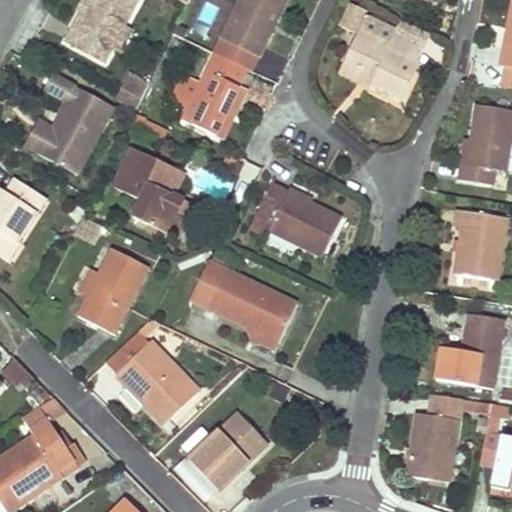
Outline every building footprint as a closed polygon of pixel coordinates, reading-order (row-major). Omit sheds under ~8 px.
[(139,5),(129,0),(94,0),(69,45),(106,65),(114,52),(126,27),(139,5)] [(282,0),(235,0),(217,41),(253,58),(282,0)] [(337,24),(354,32),(360,20),(364,11),(347,3),(337,24)] [(511,4),(508,4),(500,50),(493,50),(490,67),(495,68),(511,71),(511,4)] [(360,20),(354,32),(383,46),(389,34),(360,20)] [(402,23),(395,37),(422,51),(429,36),(402,23)] [(128,59),(142,36),(126,27),(114,52),(128,59)] [(362,95),(393,110),(422,51),(395,37),(389,34),(383,46),(354,32),(337,65),(369,80),(362,95)] [(241,103),(253,76),(216,58),(201,90),(193,108),(184,126),(221,144),(231,124),(241,103)] [(369,80),(337,65),(331,78),(362,95),(369,80)] [(511,84),(511,71),(495,68),(491,88),(511,91),(511,84)] [(119,86),(142,98),(151,80),(128,69),(119,86)] [(116,113),(53,79),(43,99),(70,111),(59,134),(45,161),(81,180),(116,113)] [(181,102),(193,108),(201,90),(190,83),(181,102)] [(119,108),(133,115),(142,98),(119,86),(115,95),(124,100),(119,108)] [(501,174),(509,116),(469,108),(460,167),(456,166),(453,182),(489,188),(491,173),(501,174)] [(141,130),(146,122),(133,115),(128,124),(141,130)] [(146,122),(141,130),(164,141),(168,133),(146,122)] [(44,127),(30,152),(45,161),(59,134),(44,127)] [(176,198),(187,176),(133,150),(113,192),(141,205),(131,225),(177,248),(187,228),(175,222),(185,203),(176,198)] [(51,204),(18,184),(12,194),(7,190),(0,200),(0,258),(1,259),(15,239),(17,237),(27,243),(37,227),(51,204)] [(319,263),(338,222),(266,189),(252,220),(266,227),(262,238),(319,263)] [(196,209),(185,203),(175,222),(187,228),(196,209)] [(495,284),(504,226),(452,216),(450,232),(461,233),(452,278),(458,279),(485,283),(495,284)] [(15,239),(1,259),(12,266),(25,246),(27,243),(17,237),(15,239)] [(129,308),(147,269),(108,250),(95,274),(84,297),(74,317),(115,337),(129,308)] [(295,309),(208,270),(190,307),(247,336),(276,349),(295,309)] [(84,297),(95,274),(88,275),(78,297),(84,297)] [(485,283),(458,279),(456,288),(484,292),(485,283)] [(489,394),(500,324),(466,319),(459,355),(438,353),(433,386),(489,394)] [(276,349),(247,336),(252,344),(252,352),(270,360),(276,349)] [(196,394),(150,345),(109,383),(121,398),(129,392),(143,406),(163,425),(196,394)] [(13,361),(4,370),(23,390),(32,382),(13,361)] [(143,406),(129,392),(121,398),(136,415),(143,406)] [(462,411),(463,401),(461,400),(433,395),(429,418),(419,416),(409,478),(450,485),(462,411)] [(463,401),(462,411),(490,415),(492,405),(463,401)] [(0,475),(0,503),(5,511),(23,511),(68,481),(62,472),(77,462),(83,471),(90,467),(79,450),(77,452),(68,439),(64,442),(40,405),(23,417),(35,436),(43,447),(0,475)] [(490,415),(487,430),(482,459),(498,462),(494,486),(511,489),(511,445),(499,443),(500,433),(499,433),(501,421),(511,422),(511,413),(511,408),(492,405),(490,415)] [(186,470),(215,500),(266,448),(236,417),(209,445),(186,470)] [(511,434),(500,433),(499,443),(511,445),(511,434)] [(0,460),(0,475),(43,447),(35,436),(0,460)] [(178,462),(186,470),(209,445),(202,438),(178,462)] [(83,471),(77,462),(62,472),(68,481),(83,471)] [(134,511),(126,503),(115,511),(134,511)]
